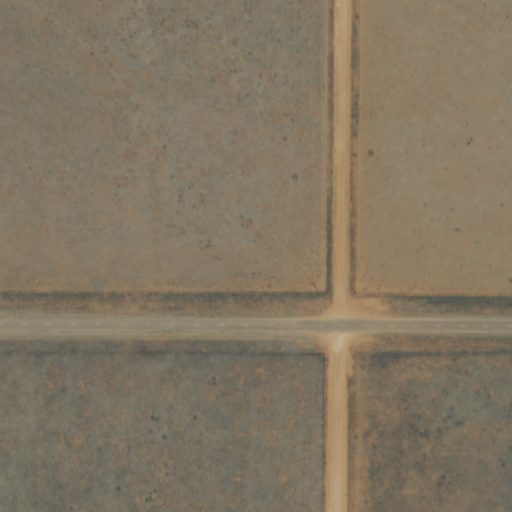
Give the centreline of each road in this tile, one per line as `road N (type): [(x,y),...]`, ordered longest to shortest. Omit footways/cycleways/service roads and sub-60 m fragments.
road 1 (residential): [(338,511),(342,0)]
road 2 (secondary): [(0,325),(511,327)]
